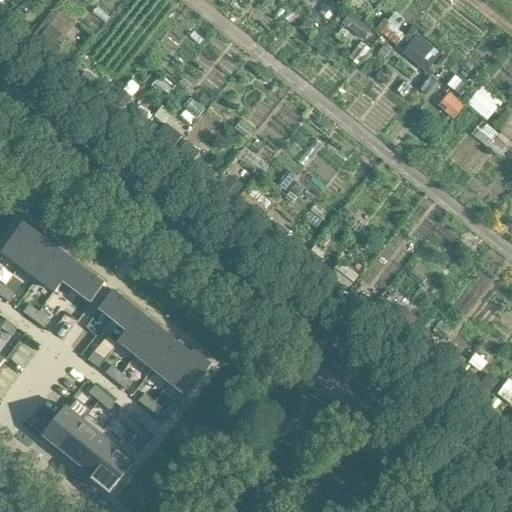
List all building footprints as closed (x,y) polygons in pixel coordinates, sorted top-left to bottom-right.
[(416,33),(401,52),(426,72),(441,54),(416,33)] [(487,119),(497,107),(477,90),(467,102),(487,119)] [(438,108),(455,117),(463,103),(446,93),(438,108)] [(490,125),(511,142),(511,141),(511,112),(504,107),(490,125)] [(159,134),(174,146),(186,130),(171,118),(159,134)] [(20,266),(43,237),(25,223),(10,242),(8,241),(0,251),(20,266)] [(38,279),(60,250),(43,237),(20,266),(38,279)] [(56,293),(64,282),(63,281),(77,263),(60,250),(38,279),(56,293)] [(106,284),(77,263),(63,281),(64,282),(92,303),(106,284)] [(15,295),(5,288),(0,293),(0,296),(9,303),(15,295)] [(143,314),(115,291),(100,309),(127,331),(128,332),(143,314)] [(34,321),(40,313),(29,305),(23,313),(34,321)] [(34,321),(44,329),(50,320),(40,313),(34,321)] [(128,332),(127,331),(119,342),(136,356),(160,327),(143,314),(128,332)] [(12,337),(18,329),(18,328),(7,321),(1,329),(12,337)] [(136,356),(153,370),(177,341),(160,327),(136,356)] [(193,354),(177,341),(153,370),(170,383),(193,354)] [(193,354),(170,383),(188,397),(213,366),(195,351),(193,354)] [(94,352),(88,360),(99,368),(105,360),(94,352)] [(113,365),(106,373),(116,382),(122,374),(113,365)] [(122,374),(116,382),(126,390),(133,383),(122,374)] [(96,386),(95,386),(89,394),(99,402),(105,394),(96,386)] [(105,394),(99,402),(109,410),(116,403),(105,394)] [(139,402),(149,410),(155,402),(145,394),(139,402)] [(149,410),(159,419),(165,411),(155,402),(149,410)] [(44,435),(43,436),(60,450),(84,421),(83,421),(66,407),(44,435)] [(132,430),(138,422),(129,414),(122,421),(132,430)] [(84,421),(60,450),(77,463),(100,435),(102,435),(104,432),(86,417),(83,421),(84,421)] [(142,438),(148,431),(138,422),(132,430),(142,438)] [(100,435),(77,463),(94,477),(117,448),(102,435),(100,435)] [(227,448),(230,444),(224,439),(218,447),(224,452),(227,448)] [(123,441),(117,448),(94,477),(91,479),(110,494),(141,455),(123,441)]
